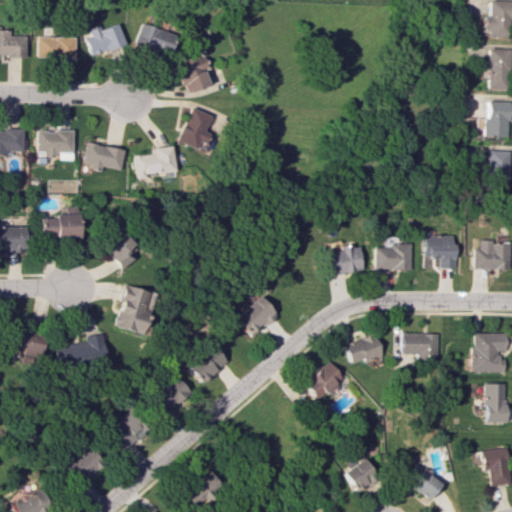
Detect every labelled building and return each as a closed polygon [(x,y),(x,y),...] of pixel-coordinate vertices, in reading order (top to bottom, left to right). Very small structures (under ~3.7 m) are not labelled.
[(174,36),(139,21),(131,42),(165,56),(174,36)] [(97,29),(96,24),(86,28),(89,35),(82,38),(89,55),(122,43),(115,22),(97,29)] [(0,55),(23,56),(23,35),(7,35),(7,28),(0,27),(0,55)] [(71,58),(71,36),(34,36),(34,58),(71,58)] [(483,47),(481,89),(505,89),(507,47),(483,47)] [(203,86),(199,68),(201,68),(196,49),(170,56),(180,92),(203,86)] [(477,135),(502,136),(503,100),(481,100),(481,117),(478,117),(477,135)] [(19,128),(0,128),(0,153),(3,154),(3,150),(19,150),(19,128)] [(32,130),(32,150),(40,150),(40,156),(55,156),(55,158),(67,158),(67,130),(32,130)] [(79,162),(86,162),(85,168),(96,170),(96,166),(115,169),(118,147),(81,143),(79,162)] [(128,155),(130,176),(169,172),(166,145),(145,147),(145,153),(128,155)] [(503,150),(482,150),(482,185),(502,185),(503,150)] [(36,237),(75,237),(75,215),(35,215),(36,237)] [(113,268),(131,258),(127,252),(131,250),(115,222),(94,234),(113,268)] [(0,225),(0,252),(21,252),(20,225),(0,225)] [(449,267),(450,235),(418,235),(418,257),(434,257),(434,267),(449,267)] [(466,268),(503,269),(504,241),(472,240),(472,247),(467,246),(466,268)] [(368,268),(405,269),(406,243),(385,242),(384,246),(369,246),(368,268)] [(358,269),(354,245),(320,250),(323,274),(358,269)] [(138,333),(144,311),(139,310),(145,291),(120,284),(108,325),(138,333)] [(228,317),(246,336),(270,314),(253,295),(228,317)] [(6,354),(37,356),(38,333),(7,331),(6,354)] [(79,334),(80,341),(51,345),(53,368),(100,362),(96,332),(79,334)] [(433,332),(396,332),(396,353),(412,353),(412,358),(432,358),(433,332)] [(499,371),(499,332),(466,332),(466,371),(499,371)] [(377,355),(370,333),(339,343),(345,364),(377,355)] [(183,367),(197,382),(221,360),(207,345),(183,367)] [(312,399),(339,378),(325,361),(299,381),(312,399)] [(185,392),(170,373),(143,394),(159,414),(185,392)] [(501,383),(480,382),(479,422),(500,422),(501,383)] [(117,450),(142,431),(126,410),(101,429),(117,450)] [(99,463),(84,446),(59,468),(73,485),(99,463)] [(477,450),(480,470),(483,469),(486,486),(507,482),(501,446),(477,450)] [(336,469),(347,491),(373,478),(362,456),(336,469)] [(398,479),(422,499),(436,482),(411,463),(398,479)] [(174,484),(184,506),(216,491),(205,469),(174,484)] [(10,511),(40,511),(45,510),(38,492),(7,503),(10,511)]
